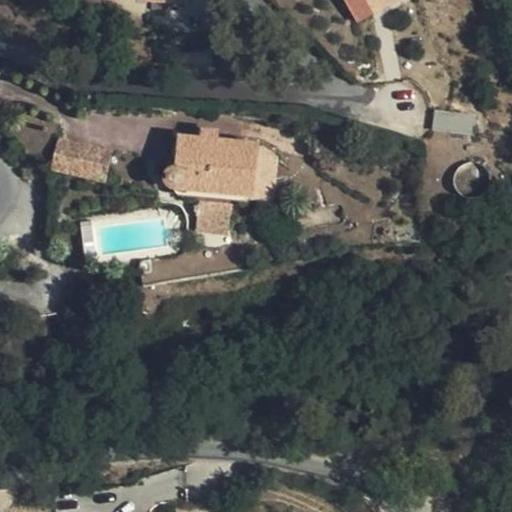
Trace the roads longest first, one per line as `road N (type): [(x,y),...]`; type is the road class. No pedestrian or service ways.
road 1 (residential): [(0,477),(40,461),(157,447),(339,469),(377,483),(405,511)]
road 2 (residential): [(0,40),(59,70),(104,81),(330,88),(399,118)]
